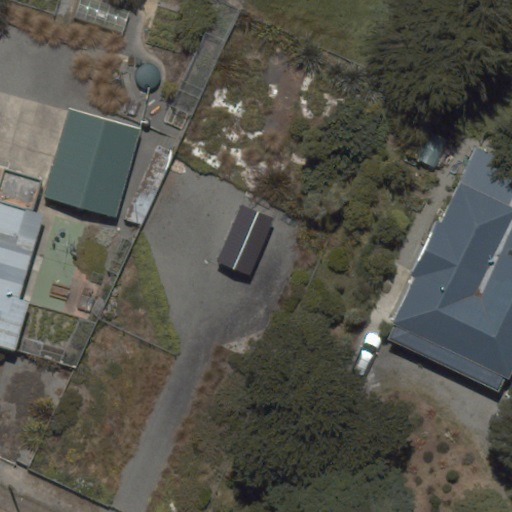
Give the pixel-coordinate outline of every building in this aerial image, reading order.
[(0,48),(0,96),(64,122),(72,103),(84,72),(4,39),(0,48)] [(40,182),(64,122),(0,96),(0,178),(2,179),(6,168),(40,182)] [(72,103),(64,122),(40,182),(34,196),(107,226),(145,132),(72,103)] [(511,166),(474,147),(381,329),(494,387),(511,351),(511,166)] [(36,215),(0,204),(0,343),(10,346),(25,296),(13,293),(36,215)] [(49,263),(30,308),(73,326),(91,281),(49,263)]
